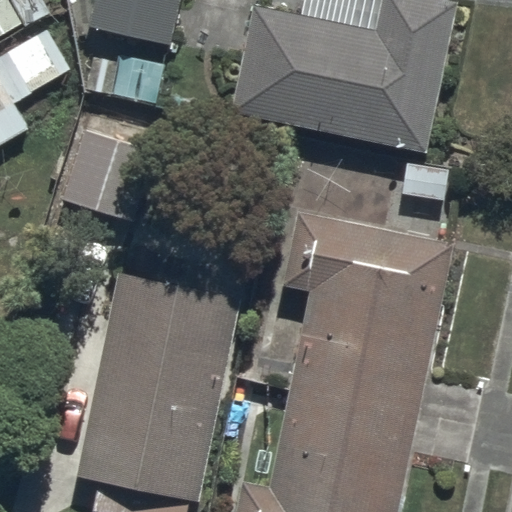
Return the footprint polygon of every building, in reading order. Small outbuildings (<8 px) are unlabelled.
[(173,49),(183,0),(97,0),(91,32),(173,49)] [(305,0),(303,16),(259,7),(236,115),(432,157),(458,7),(426,0),(305,0)] [(74,66),(46,20),(0,47),(0,144),(35,124),(19,99),(74,66)] [(156,155),(86,133),(61,203),(134,226),(156,155)] [(406,511),(460,245),(301,214),(285,289),(312,294),(272,492),(242,486),(236,511),(406,511)] [(243,304),(121,279),(80,480),(99,484),(93,511),(188,511),(191,502),(202,504),(243,304)]
